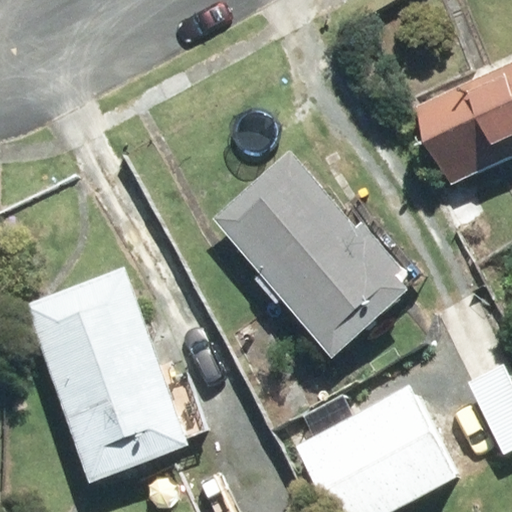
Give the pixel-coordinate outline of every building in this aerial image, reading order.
[(511,72),(423,115),(458,189),(511,162),(511,154),(509,148),(511,146),(511,72)] [(405,281),(411,275),(370,227),(363,233),(297,157),(220,224),(266,277),(259,283),(282,310),(288,305),(340,364),(418,296),(405,281)] [(469,188),(452,196),(469,230),(486,221),(469,188)] [(132,273),(30,311),(97,489),(199,451),(132,273)] [(511,360),(477,378),(511,450),(511,360)] [(422,385),(307,441),(341,511),(397,511),(467,478),(422,385)]
